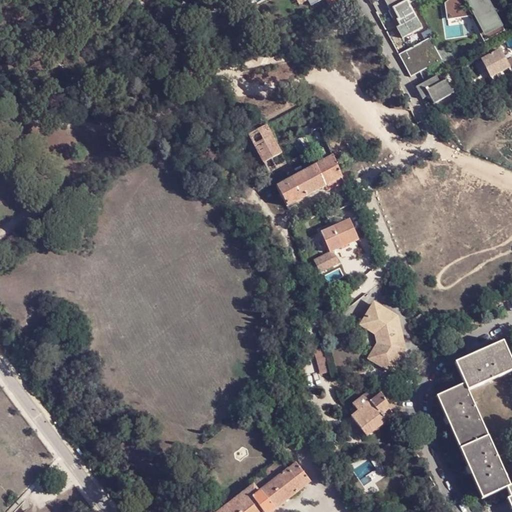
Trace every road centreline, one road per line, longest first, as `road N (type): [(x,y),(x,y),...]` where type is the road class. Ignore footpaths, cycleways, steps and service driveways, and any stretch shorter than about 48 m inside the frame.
road 1 (track): [(407,153),(368,181),(387,267)]
road 2 (residential): [(359,0),(423,120)]
